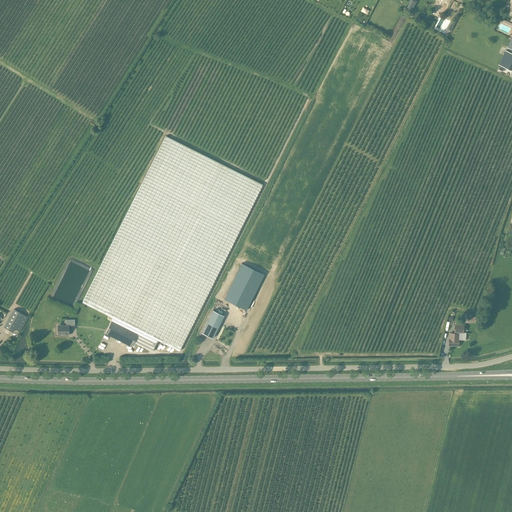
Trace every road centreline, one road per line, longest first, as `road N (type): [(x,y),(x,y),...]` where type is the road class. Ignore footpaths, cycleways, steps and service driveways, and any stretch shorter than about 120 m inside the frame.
road 1 (unclassified): [(511,356),(468,366),(0,368)]
road 2 (primary): [(509,375),(0,379)]
